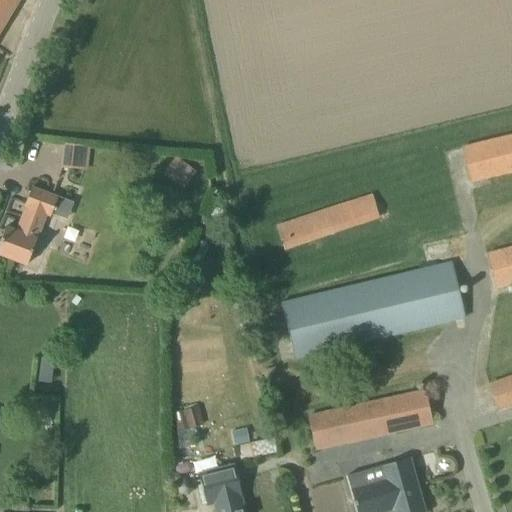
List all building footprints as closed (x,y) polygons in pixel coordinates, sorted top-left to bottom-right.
[(0,0),(0,32),(19,0),(0,0)] [(511,171),(511,136),(462,149),(470,182),(511,171)] [(88,145),(62,144),(61,166),(87,168),(88,145)] [(175,156),(162,173),(182,189),(196,171),(175,156)] [(72,203),(57,198),(31,188),(24,206),(26,207),(16,231),(5,227),(1,239),(0,239),(0,255),(26,265),(36,239),(48,243),(58,215),(67,218),(72,203)] [(373,196),(296,222),(277,228),(284,248),(380,216),(373,196)] [(511,283),(511,249),(488,255),(495,288),(511,283)] [(189,263),(167,307),(184,315),(206,272),(189,263)] [(452,263),(281,304),(294,358),(465,318),(452,263)] [(172,372),(221,371),(220,339),(170,340),(172,372)] [(38,362),(34,381),(45,382),(48,364),(38,362)] [(497,410),(511,405),(511,378),(489,386),(497,410)] [(308,417),(315,448),(432,423),(425,392),(308,417)] [(183,410),(188,429),(202,425),(197,407),(183,410)] [(234,443),(236,458),(275,453),(273,438),(234,443)] [(423,511),(409,459),(347,476),(353,502),(355,506),(357,511),(382,511),(384,511),(382,506),(392,504),(394,511),(423,511)] [(243,511),(240,496),(242,496),(234,466),(199,475),(207,504),(215,502),(217,511),(243,511)]
